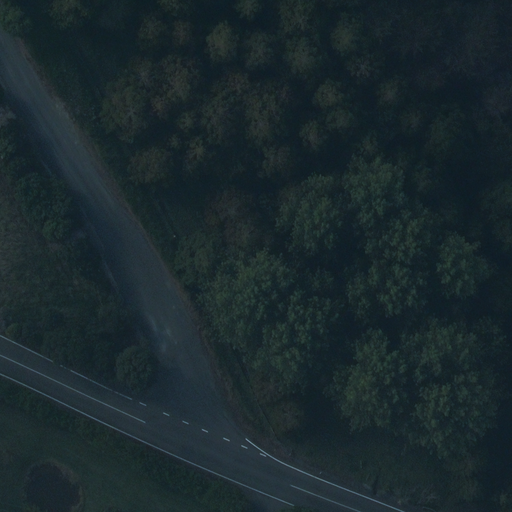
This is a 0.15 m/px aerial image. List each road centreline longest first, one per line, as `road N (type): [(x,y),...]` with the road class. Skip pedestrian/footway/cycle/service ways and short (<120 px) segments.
road 1 (unclassified): [(0,46),(201,410),(195,450)]
road 2 (unclassified): [(0,359),(195,450)]
road 3 (unclassified): [(195,450),(348,511)]
